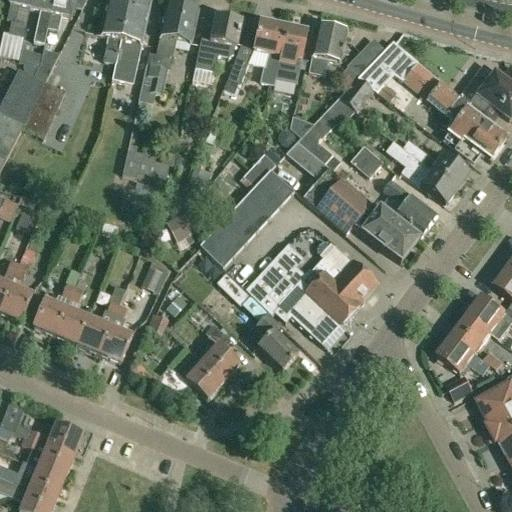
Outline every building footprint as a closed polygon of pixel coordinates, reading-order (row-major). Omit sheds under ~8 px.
[(30,12),(32,0),(10,0),(9,8),(10,8),(6,24),(11,25),(8,38),(3,37),(0,50),(0,59),(18,64),(29,12),(30,12)] [(50,17),(53,0),(32,0),(30,12),(41,15),(34,46),(44,48),(48,32),(51,17),(50,17)] [(51,17),(48,32),(57,34),(61,19),(71,21),(75,0),(53,0),(50,17),(51,17)] [(130,0),(127,0),(108,0),(100,39),(109,41),(103,65),(115,68),(130,0)] [(135,74),(150,5),(130,0),(115,68),(111,85),(125,88),(128,72),(135,74)] [(174,43),(191,46),(197,15),(194,14),(195,12),(184,9),(183,12),(167,8),(157,57),(148,55),(137,104),(154,108),(156,99),(160,100),(166,73),(168,73),(174,43)] [(241,26),(242,25),(215,19),(214,20),(215,20),(210,44),(200,42),(191,85),(212,89),(214,76),(217,60),(228,62),(232,59),(234,51),(236,51),(236,50),(241,26)] [(259,86),(273,89),(274,83),(285,31),(259,26),(253,55),(268,59),(265,72),(262,71),(259,86)] [(337,33),(335,34),(318,30),(311,61),(308,77),(324,80),(327,65),(339,67),(346,37),(344,36),(342,34),(337,33)] [(274,83),(295,87),(306,36),(285,31),(274,83)] [(479,120),(460,103),(392,46),(378,62),(356,83),(374,96),(376,98),(378,97),(393,107),(400,96),(387,87),(396,78),(455,128),(465,114),(477,123),(477,122),(486,129),(489,125),(479,120)] [(0,178),(23,131),(45,87),(45,86),(60,57),(45,54),(41,73),(39,72),(35,81),(20,74),(0,115),(0,178)] [(43,58),(33,56),(30,69),(40,71),(43,58)] [(369,70),(357,59),(346,70),(358,82),(369,70)] [(248,67),(236,62),(224,93),(233,97),(237,87),(240,88),(248,68),(248,67)] [(479,120),(489,125),(481,119),(488,109),(509,125),(511,120),(511,76),(511,77),(510,78),(508,76),(502,84),(494,78),(485,90),(478,85),(471,94),(468,92),(460,103),(479,120)] [(355,116),(374,96),(356,83),(338,103),(355,116)] [(65,96),(45,87),(23,131),(43,141),(65,96)] [(340,132),(355,116),(338,103),(323,118),(336,129),(340,132)] [(502,136),(489,125),(486,129),(477,122),(477,123),(465,114),(455,128),(450,135),(461,143),(461,144),(489,165),(505,143),(499,139),(502,136)] [(318,149),(336,129),(323,118),(313,130),(300,144),(296,147),(309,158),(318,149)] [(300,144),(313,130),(293,122),(290,134),(300,144)] [(288,136),(284,136),(280,138),(278,142),(278,147),(281,150),(285,152),(291,151),(295,146),(295,142),(293,138),(288,136)] [(345,187),(334,178),(330,175),(323,169),(309,158),(296,147),(285,159),(319,187),(303,205),(345,240),(353,231),(361,237),(400,268),(418,244),(379,214),(371,208),(371,209),(345,187)] [(403,155),(393,147),(388,155),(407,169),(401,178),(444,210),(456,194),(416,165),(403,155)] [(443,159),(436,168),(409,147),(403,155),(416,165),(456,194),(468,178),(443,159)] [(127,154),(122,180),(166,191),(170,184),(177,153),(165,151),(162,166),(157,165),(158,161),(127,154)] [(364,153),(351,168),(370,184),(383,169),(364,153)] [(276,169),(265,158),(243,181),(254,192),(270,175),(276,169)] [(331,160),(323,169),(330,175),(338,165),(331,160)] [(209,177),(194,170),(188,184),(204,190),(209,177)] [(199,252),(222,273),(293,197),(270,175),(254,192),(199,252)] [(402,211),(395,221),(421,241),(437,220),(411,200),(410,200),(390,185),(382,195),(402,211)] [(18,207),(5,202),(0,213),(0,220),(10,225),(18,207)] [(25,209),(21,217),(31,221),(35,213),(25,209)] [(192,211),(173,222),(184,241),(203,230),(192,211)] [(70,229),(77,231),(81,229),(84,223),(74,219),(70,229)] [(250,301),(271,321),(274,318),(285,328),(290,322),(319,348),(338,328),(340,330),(341,329),(358,311),(357,310),(376,290),(351,267),(350,267),(333,251),(330,248),(327,246),(322,246),(318,248),(316,252),(316,257),(319,260),(322,263),(305,282),(295,272),(303,263),(287,249),(245,295),(250,300),(250,301)] [(18,269),(27,272),(29,266),(21,263),(18,269)] [(14,280),(18,269),(7,264),(3,276),(14,280)] [(14,280),(25,285),(30,274),(27,272),(18,269),(14,280)] [(511,271),(510,270),(494,292),(511,305),(511,309),(509,314),(510,314),(511,315),(511,271)] [(163,277),(150,271),(142,290),(155,296),(163,277)] [(0,313),(10,290),(0,286),(0,313)] [(60,299),(69,303),(74,292),(74,291),(65,287),(60,299)] [(10,290),(0,313),(0,318),(20,327),(32,300),(21,295),(10,290)] [(69,303),(78,307),(84,295),(74,291),(74,292),(69,303)] [(256,352),(282,376),(298,359),(274,337),(280,330),(271,321),(250,301),(241,310),(258,327),(254,331),(266,342),(256,352)] [(482,301),(467,321),(491,339),(499,345),(511,328),(511,327),(511,315),(510,314),(506,319),(482,301)] [(53,341),(65,313),(43,304),(31,331),(53,341)] [(114,322),(118,311),(107,306),(103,317),(114,322)] [(132,341),(120,337),(129,315),(118,311),(114,322),(109,332),(98,359),(120,368),(132,341)] [(53,341),(76,350),(87,323),(77,318),(65,313),(53,341)] [(166,324),(154,319),(151,327),(163,332),(166,324)] [(475,359),(491,339),(467,321),(452,341),(475,359)] [(98,359),(109,332),(87,323),(76,350),(98,359)] [(163,332),(151,327),(148,334),(160,340),(163,332)] [(460,379),(475,359),(452,341),(437,362),(460,379)] [(201,368),(223,387),(239,369),(217,349),(201,368)] [(501,364),(488,354),(481,364),(494,373),(501,364)] [(223,387),(201,368),(193,361),(177,379),(169,373),(154,390),(180,401),(189,390),(207,406),(223,387)] [(446,391),(454,407),(472,397),(464,381),(446,391)] [(511,381),(509,383),(511,388),(478,407),(488,424),(503,417),(511,412),(511,381)] [(25,410),(8,408),(0,428),(0,431),(14,437),(25,410)] [(511,412),(503,417),(488,424),(490,429),(488,430),(488,431),(484,433),(491,446),(495,444),(496,445),(511,436),(511,412)] [(26,442),(74,462),(83,439),(56,428),(51,439),(40,435),(39,438),(29,434),(26,442)] [(511,468),(511,467),(511,436),(496,445),(496,446),(499,445),(501,447),(496,450),(502,461),(507,459),(511,468)] [(37,472),(64,484),(74,462),(26,442),(22,449),(32,453),(26,468),(37,472)] [(28,494),(28,495),(55,506),(58,500),(64,484),(37,472),(28,494)] [(7,486),(23,492),(26,484),(10,478),(7,486)] [(0,496),(23,506),(20,511),(52,511),(55,506),(28,495),(28,494),(23,492),(7,486),(0,482),(0,496)]
